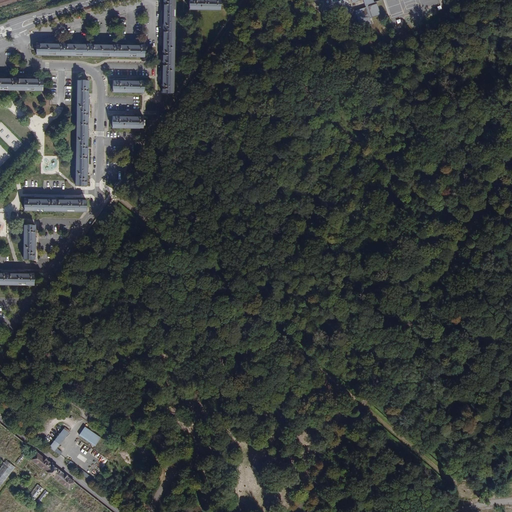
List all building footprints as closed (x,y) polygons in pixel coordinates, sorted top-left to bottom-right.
[(163,92),(173,92),(174,0),(164,0),(164,6),(163,6),(162,6),(162,14),(164,14),(164,39),(163,39),(162,39),(161,46),(163,46),(163,71),(161,71),(161,79),(162,79),(163,79),(163,92)] [(189,0),(190,8),(220,9),(220,0),(189,0)] [(37,44),(37,49),(37,54),(144,56),(144,46),(135,45),(135,43),(131,43),(127,43),(127,45),(108,45),(108,43),(104,43),(100,43),(100,44),(81,44),(81,42),(77,42),(73,42),(73,44),(54,44),(54,42),(50,42),(46,42),(46,44),(37,44)] [(25,77),(25,79),(6,78),(6,76),(2,76),(0,76),(0,88),(42,89),(42,79),(33,79),(33,77),(29,77),(25,77)] [(113,80),(113,91),(143,91),(144,81),(134,81),(134,80),(134,79),(126,79),(126,81),(113,80)] [(78,80),(76,184),(86,184),(87,172),(88,172),(88,168),(88,163),(87,163),(87,138),(89,138),(89,134),(89,130),(87,130),(88,105),(90,105),(90,100),(90,97),(88,97),(88,80),(78,80)] [(113,116),(112,126),(143,127),(143,116),(134,116),(134,115),(134,114),(126,114),(126,116),(113,116)] [(65,197),(65,199),(46,199),(46,197),(37,197),(37,198),(37,199),(24,199),(24,209),(86,210),(86,200),(73,199),(73,198),(65,197)] [(34,225),(23,224),(23,258),(33,258),(33,246),(35,246),(35,237),(33,237),(34,225)] [(0,282),(33,283),(34,273),(24,272),(24,271),(16,271),(16,272),(0,271),(0,282)] [(85,427),(79,435),(95,445),(100,437),(85,427)] [(59,455),(62,452),(57,448),(69,432),(63,428),(49,447),(59,455)] [(37,452),(31,459),(46,472),(52,464),(37,452)] [(0,468),(0,486),(15,467),(6,460),(0,468)] [(76,470),(79,467),(71,461),(68,464),(76,470)] [(59,470),(52,464),(46,472),(54,477),(59,470)] [(81,469),(79,472),(92,483),(95,479),(81,469)] [(69,489),(74,482),(59,470),(54,477),(69,489)] [(23,492),(26,495),(36,483),(32,480),(23,492)] [(43,489),(37,484),(28,496),(34,501),(43,489)] [(48,493),(45,490),(36,502),(39,504),(48,493)] [(51,495),(48,493),(40,504),(42,506),(51,495)]
